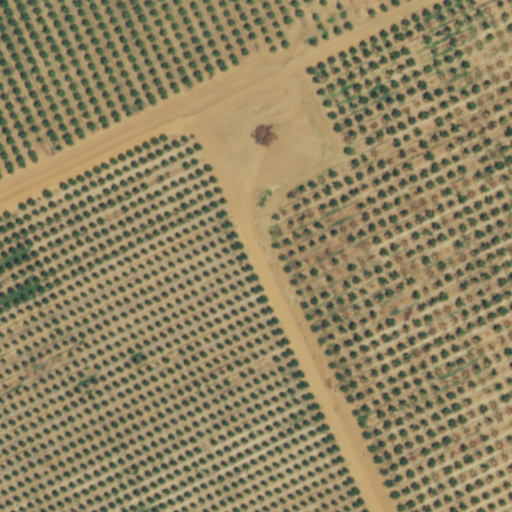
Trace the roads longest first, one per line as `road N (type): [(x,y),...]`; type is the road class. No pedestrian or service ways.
road 1 (residential): [(0,195),(96,151),(123,151),(139,129),(406,0)]
road 2 (residential): [(297,511),(123,151)]
